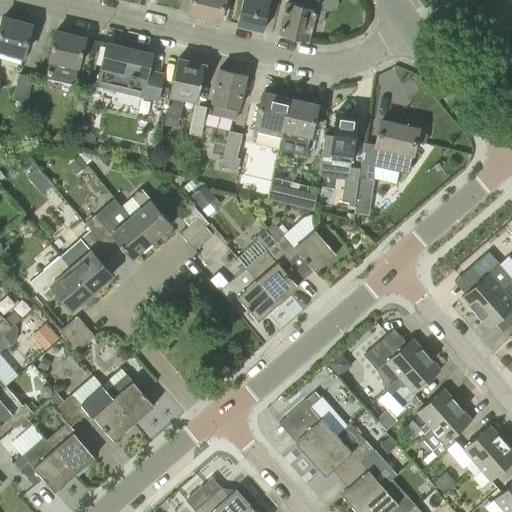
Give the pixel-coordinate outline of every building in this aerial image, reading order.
[(193,0),(190,13),(220,20),(224,0),(193,0)] [(242,0),(237,24),(263,30),(270,0),(242,0)] [(288,1),(280,34),(307,41),(312,21),(323,24),(326,11),(339,9),(340,0),(303,0),(303,4),(288,1)] [(3,17),(0,28),(0,49),(24,55),(32,24),(3,17)] [(74,84),(85,37),(56,30),(49,59),(50,59),(46,77),(74,84)] [(157,100),(163,73),(148,70),(152,52),(106,42),(97,86),(157,100)] [(178,59),(166,116),(180,119),(184,97),(197,99),(204,65),(178,59)] [(219,68),(212,101),(215,102),(213,113),(237,118),(247,74),(219,68)] [(27,103),(33,77),(19,74),(13,99),(27,103)] [(281,136),(290,98),(263,92),(254,130),(281,136)] [(290,98),(281,136),(309,143),(317,105),(290,98)] [(203,135),(207,108),(194,106),(190,133),(203,135)] [(325,134),(319,174),(346,178),(343,200),(356,202),(361,167),(350,166),(358,115),(337,111),(333,135),(325,134)] [(381,120),(376,144),(364,142),(359,186),(372,188),(376,154),(410,162),(418,128),(381,120)] [(230,130),(222,166),(238,170),(241,157),(237,156),(243,133),(230,130)] [(93,161),(95,158),(97,154),(83,150),(78,154),(87,166),(93,161)] [(77,174),(87,166),(78,154),(68,162),(77,174)] [(27,176),(34,184),(43,176),(36,168),(27,176)] [(271,181),(267,198),(314,210),(317,192),(271,181)] [(204,183),(191,195),(202,208),(215,196),(204,183)] [(141,208),(131,216),(152,241),(172,224),(142,189),(133,198),(141,208)] [(152,241),(131,216),(115,197),(84,223),(90,230),(90,229),(106,248),(116,240),(131,258),(152,241)] [(182,215),(190,225),(197,218),(204,226),(208,223),(193,205),(182,215)] [(180,233),(187,242),(205,227),(204,226),(197,218),(190,225),(180,233)] [(264,230),(290,260),(299,253),(315,271),(336,254),(314,229),(294,246),(273,223),(264,230)] [(205,227),(187,242),(194,251),(212,235),(205,227)] [(90,229),(90,230),(60,255),(92,292),(112,275),(96,257),(106,248),(90,229)] [(290,260),(264,230),(256,238),(266,250),(246,267),(278,303),(298,286),(282,267),(290,260)] [(476,312),(503,288),(511,280),(511,278),(488,251),(462,274),(473,287),(462,296),(476,312)] [(92,292),(60,255),(29,281),(40,294),(51,285),(72,309),(92,292)] [(228,303),(236,296),(258,321),(278,303),(246,267),(226,284),(217,291),(228,303)] [(511,298),(503,288),(476,312),(490,328),(511,308),(511,298)] [(40,308),(43,305),(35,296),(32,299),(40,308)] [(67,341),(86,326),(77,316),(59,331),(67,341)] [(0,336),(3,334),(11,327),(4,318),(0,321),(0,336)] [(47,347),(59,336),(46,322),(34,333),(47,347)] [(86,326),(67,341),(76,352),(95,336),(86,326)] [(377,369),(386,390),(427,353),(413,338),(401,348),(388,333),(364,354),(377,369)] [(0,351),(10,343),(3,334),(0,336),(0,351)] [(427,353),(386,390),(391,395),(405,383),(414,393),(441,369),(427,353)] [(41,357),(37,366),(47,370),(50,360),(41,357)] [(113,398),(134,422),(154,405),(133,381),(113,398)] [(8,384),(0,389),(0,424),(7,419),(15,428),(32,413),(8,384)] [(39,392),(42,397),(48,397),(52,393),(50,387),(45,385),(40,388),(39,392)] [(424,433),(458,403),(444,388),(417,411),(427,423),(420,429),(424,433)] [(311,404),(320,396),(315,391),(306,399),(311,404)] [(63,401),(79,420),(87,413),(91,418),(93,416),(114,440),(134,422),(113,398),(104,405),(93,392),(79,404),(71,395),(63,401)] [(311,458),(338,434),(306,399),(286,417),(303,435),(296,442),(311,458)] [(44,439),(74,474),(94,457),(73,433),(75,431),(71,427),(79,420),(63,401),(55,408),(66,421),(44,439)] [(458,403),(424,433),(422,436),(439,455),(456,440),(453,436),(472,419),(458,403)] [(470,470),(504,440),(490,425),(463,448),(473,459),(466,465),(470,470)] [(353,451),(338,434),(311,458),(325,475),(333,469),(341,478),(374,448),(366,439),(353,451)] [(396,445),(388,436),(380,444),(387,452),(396,445)] [(74,474),(44,439),(42,437),(13,462),(34,486),(43,478),(54,491),(74,474)] [(511,449),(504,440),(470,470),(475,475),(481,469),(491,480),(511,461),(511,449)] [(374,448),(341,478),(349,487),(341,493),(356,510),(383,486),(375,477),(381,460),(383,458),(374,448)] [(451,477),(446,471),(434,481),(443,491),(455,481),(451,477)] [(212,476),(187,500),(197,511),(244,511),(251,506),(237,489),(229,495),(212,476)] [(509,511),(511,510),(511,482),(494,499),(504,510),(501,511),(509,511)] [(398,503),(383,486),(356,510),(358,511),(406,511),(415,504),(407,495),(398,503)]
